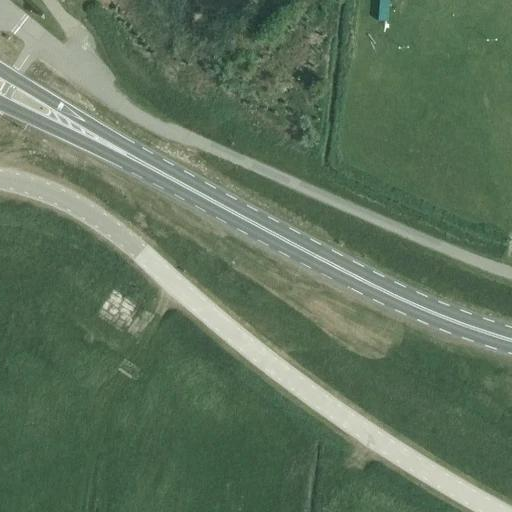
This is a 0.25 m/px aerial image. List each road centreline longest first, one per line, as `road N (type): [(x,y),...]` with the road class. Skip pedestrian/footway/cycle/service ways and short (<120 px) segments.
road 1 (unclassified): [(0,178),(98,219),(282,373),(494,511)]
road 2 (unclassified): [(37,39),(142,118),(511,274)]
road 3 (primary): [(137,161),(381,291),(511,341)]
road 4 (primary): [(137,161),(128,147),(0,70)]
road 5 (primary): [(0,103),(121,161),(137,161)]
